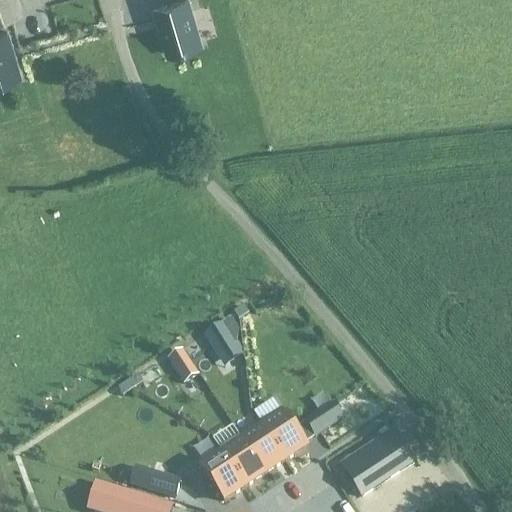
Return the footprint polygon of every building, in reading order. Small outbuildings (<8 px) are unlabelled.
[(0,0),(0,20),(24,12),(19,0),(0,0)] [(28,0),(42,54),(92,41),(81,0),(28,0)] [(163,27),(159,28),(167,56),(201,46),(188,0),(157,9),(163,27)] [(0,83),(20,78),(7,33),(0,34),(0,83)] [(234,315),(239,321),(249,315),(244,308),(234,315)] [(228,320),(202,337),(218,363),(235,352),(232,348),(236,333),(228,320)] [(197,377),(182,353),(168,363),(183,386),(197,377)] [(129,384),(133,391),(143,384),(139,377),(129,384)] [(133,391),(129,384),(119,391),(123,397),(133,391)] [(315,438),(342,420),(333,406),(305,424),(315,438)] [(306,449),(282,413),(262,427),(285,463),(306,449)] [(241,440),(265,476),(285,463),(262,427),(241,440)] [(392,433),(339,468),(359,499),(413,464),(392,433)] [(245,490),(265,476),(241,440),(221,454),(245,490)] [(200,467),(224,503),(245,490),(221,454),(200,467)] [(181,483),(136,469),(131,487),(175,501),(181,483)] [(171,511),(172,507),(96,484),(87,511),(171,511)]
